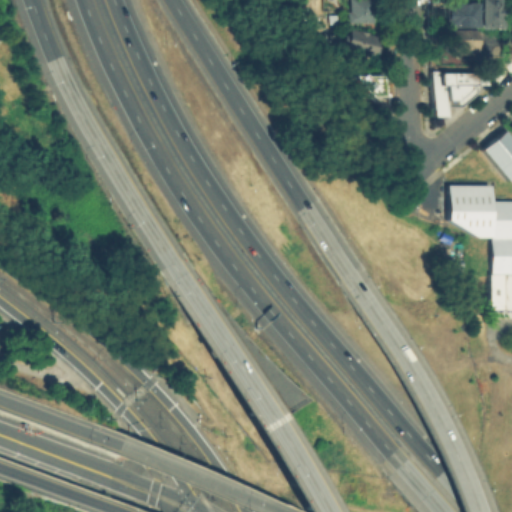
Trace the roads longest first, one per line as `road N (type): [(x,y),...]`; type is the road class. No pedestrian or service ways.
road 1 (motorway): [(438,472),(224,208),(168,117),(114,0)]
road 2 (motorway): [(83,0),(175,185),(397,463)]
road 3 (motorway): [(465,511),(407,374),(302,205)]
road 4 (motorway): [(31,0),(68,90),(165,263)]
road 5 (motorway): [(165,263),(307,511)]
road 6 (secondary): [(0,301),(100,384),(193,502)]
road 7 (motorway): [(302,205),(172,0)]
road 8 (secondary): [(150,382),(0,262)]
road 9 (motorway): [(277,511),(118,445)]
road 10 (residential): [(422,161),(408,136),(408,0)]
road 11 (secondary): [(246,511),(150,382)]
road 12 (motorway): [(118,445),(0,400)]
road 13 (motorway): [(0,467),(115,511)]
